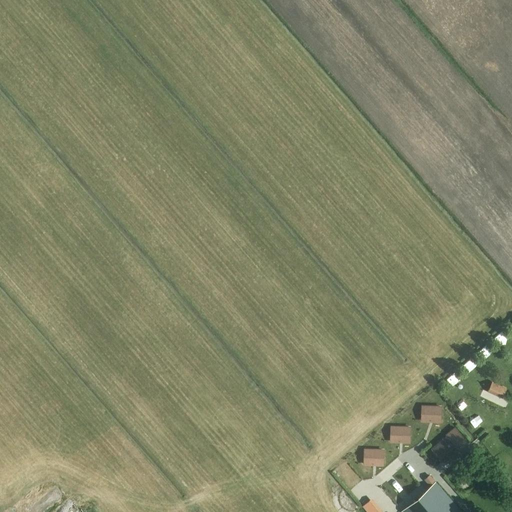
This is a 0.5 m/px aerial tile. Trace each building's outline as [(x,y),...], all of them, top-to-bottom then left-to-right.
[(425,421),(441,421),(441,407),(426,407),(425,421)] [(410,428),(395,427),(395,441),(410,442),(410,428)] [(444,463),(460,449),(448,434),(431,448),(444,463)] [(368,464),(384,464),(384,450),(368,450),(368,464)] [(317,469),(321,480),(334,475),(330,464),(317,469)] [(425,491),(405,468),(381,488),(402,511),(461,511),(436,482),(425,491)] [(19,480),(13,483),(16,488),(22,484),(19,480)] [(342,486),(334,491),(342,504),(350,499),(342,486)] [(331,508),(335,504),(325,492),(321,496),(331,508)]
